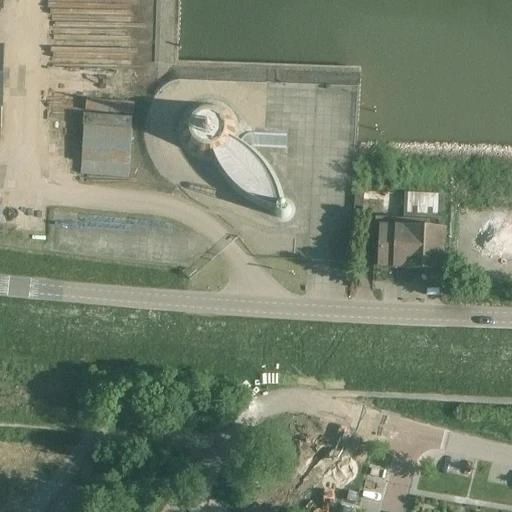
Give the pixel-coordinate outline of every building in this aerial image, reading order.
[(215,99),(212,99),(209,99),(207,99),(204,99),(201,100),(199,100),(196,101),(194,102),(192,104),(189,105),(187,107),(185,109),(184,111),(182,113),(181,116),(180,118),(179,121),(178,123),(178,126),(178,129),(178,131),(178,134),(178,137),(179,139),(180,142),(181,144),(183,147),(184,149),(186,151),(188,153),(190,154),(192,156),(194,157),(197,158),(199,159),(202,160),(205,160),(210,160),(213,160),(216,167),(220,174),(225,180),(230,186),(236,191),(242,196),(249,200),(255,204),(262,207),(270,210),(270,211),(270,212),(270,213),(271,215),(272,217),(273,218),(274,219),(276,220),(278,221),(280,221),(281,222),(283,222),(285,221),(288,221),(290,220),(290,219),(292,217),(293,217),(294,215),(294,214),(295,212),(295,209),(295,208),(295,206),(295,205),(294,203),(293,202),(292,200),(291,199),(290,198),(288,197),(285,196),(284,196),(282,188),(279,180),(275,172),(270,165),(265,158),(259,152),(253,146),(246,141),(239,136),(239,133),(239,131),(239,128),(239,125),(238,123),(238,120),(237,118),(236,115),(234,113),(233,111),(231,109),(229,107),(227,105),(225,103),(222,102),(220,101),(217,100),(215,99)] [(78,175),(129,177),(132,104),(81,102),(78,175)] [(444,221),(445,196),(405,193),(403,220),(444,221)] [(405,268),(442,270),(444,231),(382,228),(379,267),(396,268),(405,268)] [(478,282),(510,287),(511,274),(511,262),(482,258),(478,282)]
